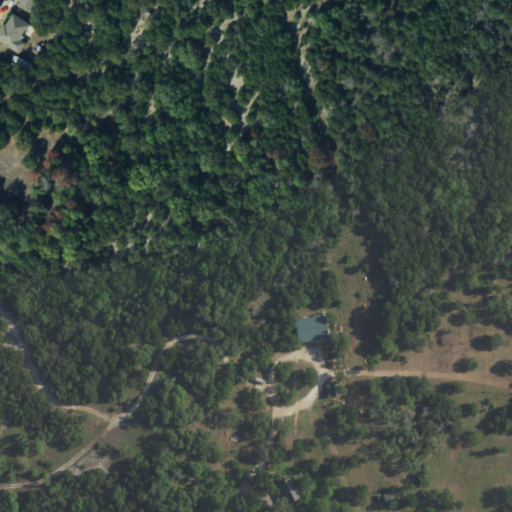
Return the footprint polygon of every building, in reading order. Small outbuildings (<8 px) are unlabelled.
[(33,10),(35,0),(18,0),(17,6),(33,10)] [(0,30),(0,41),(20,51),(25,41),(22,39),(30,22),(9,12),(0,30)] [(326,339),(324,315),(294,318),(296,342),(326,339)] [(324,382),(326,397),(340,395),(338,380),(324,382)] [(301,496),(291,475),(275,483),(284,504),(301,496)]
